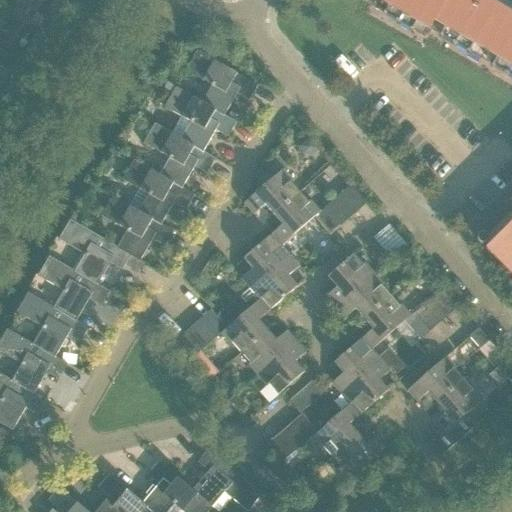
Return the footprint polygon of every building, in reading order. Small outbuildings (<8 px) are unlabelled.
[(16,0),(17,1),(38,13),(45,0),(16,0)] [(377,0),(389,7),(384,15),(414,32),(418,24),(431,31),(435,22),(446,28),(441,37),(470,54),(475,45),(498,58),(493,67),(511,77),(511,1),(509,0),(377,0)] [(0,45),(2,47),(9,35),(2,31),(0,34),(0,45)] [(0,65),(5,69),(12,58),(0,50),(0,65)] [(225,116),(238,94),(250,101),(258,87),(198,52),(187,72),(213,86),(203,103),(203,104),(225,116)] [(237,123),(225,116),(203,104),(203,103),(169,83),(165,90),(174,95),(166,107),(183,117),(173,135),(181,139),(181,140),(204,154),(204,153),(217,130),(229,137),(237,123)] [(146,119),(136,121),(139,131),(148,129),(146,119)] [(181,139),(173,135),(156,125),(145,145),(170,159),(161,175),(160,176),(183,189),(183,188),(195,167),(208,174),(216,160),(204,153),(204,154),(181,140),(181,139)] [(160,176),(161,175),(135,161),(123,182),(149,196),(140,211),(139,212),(162,225),(162,224),(174,203),(187,211),(196,195),(183,188),(183,189),(160,176)] [(326,173),(332,180),(339,173),(333,166),(326,173)] [(273,218),(300,195),(291,184),(294,182),(284,171),(275,180),(265,187),(244,206),(254,217),(265,208),(273,218)] [(259,180),(265,187),(275,180),(268,173),(259,180)] [(342,195),(358,213),(367,205),(352,187),(342,195)] [(282,247),(282,246),(321,213),(312,203),(308,205),(300,195),(273,218),(281,227),(272,235),(282,247)] [(349,221),(358,213),(342,195),(333,203),(349,221)] [(139,212),(140,211),(114,197),(103,217),(129,232),(119,248),(132,256),(131,256),(141,262),(153,239),(166,246),(174,231),(162,224),(162,225),(139,212)] [(340,229),(349,221),(333,203),(324,211),(340,229)] [(331,237),(340,229),(324,211),(315,219),(331,237)] [(405,220),(390,234),(404,249),(418,235),(405,220)] [(119,248),(72,221),(61,241),(85,255),(76,272),(98,285),(111,263),(123,270),(131,256),(132,256),(119,248)] [(511,225),(487,249),(511,275),(511,225)] [(492,240),(488,236),(487,235),(486,235),(485,234),(483,234),(481,235),(480,236),(479,237),(479,238),(478,239),(478,240),(478,241),(479,242),(480,244),(481,245),(482,245),(483,246),(485,246),(486,245),(487,245),(488,244),(492,240)] [(291,256),(282,246),(282,247),(272,235),(243,260),(252,271),(241,280),(250,290),(291,256)] [(54,251),(51,257),(61,263),(64,257),(54,251)] [(336,309),(376,274),(367,264),(364,266),(355,255),(328,278),(338,288),(326,299),(336,309)] [(291,256),(250,290),(255,296),(246,305),(240,299),(217,318),(227,329),(260,301),(270,312),(299,288),(289,276),(300,267),(291,256)] [(76,272),(61,263),(51,257),(39,278),(64,292),(55,308),(77,321),(89,299),(102,307),(110,292),(98,285),(76,272)] [(227,259),(218,275),(232,283),(241,267),(227,259)] [(366,320),(393,297),(383,286),(385,284),(376,274),(336,309),(346,320),(357,310),(366,320)] [(444,290),(434,298),(450,315),(457,309),(459,307),(444,290)] [(55,308),(30,293),(18,312),(44,327),(34,344),(33,345),(56,358),(56,357),(68,335),(81,343),(90,328),(77,321),(55,308)] [(373,350),(374,350),(407,321),(414,315),(404,304),(401,306),(393,297),(366,320),(374,330),(363,339),(373,350)] [(434,298),(425,305),(441,323),(450,315),(434,298)] [(259,322),(270,312),(260,301),(221,335),(230,345),(232,343),(241,354),(267,331),(259,322)] [(432,331),(441,323),(425,305),(416,313),(432,331)] [(202,319),(218,337),(227,329),(217,318),(211,311),(202,319)] [(414,315),(407,321),(423,339),(432,331),(416,313),(414,315)] [(209,345),(218,337),(202,319),(193,327),(209,345)] [(202,352),(209,345),(193,327),(184,335),(200,353),(202,352)] [(33,345),(34,344),(8,329),(0,342),(0,350),(22,364),(12,381),(35,394),(47,372),(60,379),(69,364),(56,357),(56,358),(33,345)] [(257,377),(297,343),(287,332),(276,342),(267,331),(241,354),(251,364),(248,367),(257,377)] [(482,333),(481,332),(472,340),(483,352),(491,344),(482,333)] [(191,361),(200,353),(184,335),(175,343),(191,361)] [(383,359),(374,350),(373,350),(363,339),(334,363),(344,374),(332,384),(343,395),(383,359)] [(305,374),(304,374),(295,363),(306,354),(297,343),(257,377),(267,389),(270,386),(279,397),(305,374)] [(191,361),(208,381),(219,371),(202,352),(200,353),(191,361)] [(438,403),(464,380),(456,370),(458,368),(448,357),(408,391),(418,403),(429,393),(438,403)] [(352,404),(362,415),(388,391),(380,381),(393,370),(383,359),(343,395),(351,404),(352,404)] [(408,372),(406,360),(393,362),(395,374),(408,372)] [(507,378),(511,373),(511,366),(507,360),(498,368),(507,378)] [(12,381),(0,373),(0,400),(0,422),(13,430),(25,409),(38,416),(47,401),(35,394),(12,381)] [(445,434),(485,399),(475,388),(473,390),(464,380),(438,403),(446,413),(435,423),(437,425),(445,434)] [(303,392),(293,402),(303,413),(314,403),(303,392)] [(238,393),(228,402),(239,416),(250,406),(238,393)] [(351,425),(362,415),(352,404),(351,404),(312,438),(322,450),(325,448),(333,458),(360,435),(351,425)] [(303,414),(294,422),(309,440),(318,431),(303,414)] [(300,448),(309,440),(294,422),(285,430),(300,448)] [(431,430),(429,431),(437,441),(439,439),(445,434),(437,425),(431,430)] [(291,456),(300,448),(285,430),(276,438),(291,456)] [(360,435),(333,458),(342,468),(339,471),(349,481),(390,446),(380,434),(369,444),(360,435)] [(282,464),(291,456),(276,438),(266,446),(282,464)] [(172,469),(179,461),(164,447),(156,456),(172,469)] [(212,508),(213,507),(225,492),(248,511),(262,494),(209,450),(199,463),(209,471),(193,490),(192,491),(212,508)] [(143,503),(142,504),(150,511),(208,511),(212,508),(192,491),(193,490),(160,462),(148,476),(159,484),(143,503)] [(150,511),(142,504),(143,503),(110,475),(99,488),(110,497),(97,511),(150,511)] [(314,480),(306,485),(311,493),(319,489),(314,480)] [(88,511),(60,488),(49,502),(59,510),(57,511),(88,511)]
